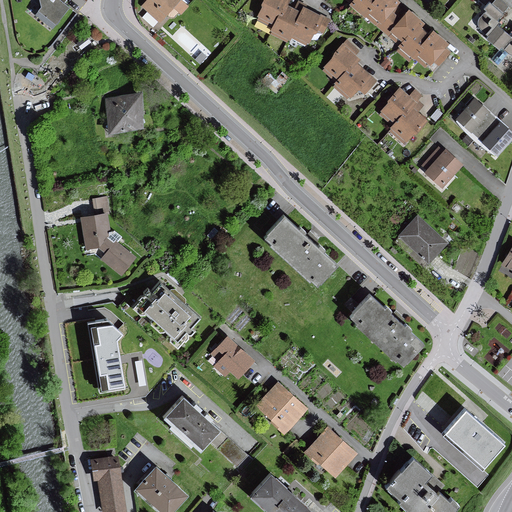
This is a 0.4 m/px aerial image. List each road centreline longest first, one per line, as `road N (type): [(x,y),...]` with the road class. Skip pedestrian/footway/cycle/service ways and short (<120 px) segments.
road 1 (residential): [(111,0),(124,28),(433,319),(444,342)]
road 2 (residential): [(29,87),(17,104),(88,508)]
road 3 (residential): [(355,511),(389,426),(444,342)]
road 4 (residential): [(444,342),(511,191)]
